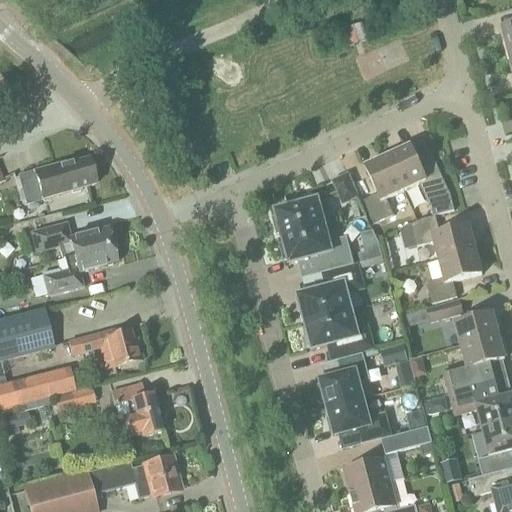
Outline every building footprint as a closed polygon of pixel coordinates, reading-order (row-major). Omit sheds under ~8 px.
[(511,27),(501,31),(508,53),(511,52),(511,27)] [(166,98),(182,93),(177,79),(161,84),(166,98)] [(411,148),(388,159),(404,194),(419,187),(434,218),(457,213),(450,196),(438,169),(423,176),(411,148)] [(387,202),(404,194),(388,159),(365,169),(378,196),(363,203),(374,227),(394,218),(387,202)] [(31,173),(37,191),(41,204),(96,187),(89,161),(74,165),(72,161),(31,173)] [(348,177),(333,184),(340,198),(343,197),(347,199),(349,203),(358,199),(348,177)] [(283,241),(325,229),(321,216),(325,215),(324,209),(327,208),(325,197),(303,202),(304,206),(275,214),(277,220),(273,221),(277,236),(281,235),(283,241)] [(470,229),(440,237),(434,218),(418,223),(418,224),(410,226),(417,250),(434,245),(439,263),(476,253),(470,229)] [(67,260),(74,258),(113,248),(112,246),(116,244),(113,234),(109,234),(108,231),(71,241),(67,227),(31,236),(37,256),(59,250),(62,262),(67,260)] [(325,229),(283,241),(284,246),(280,247),(284,263),(288,262),(289,267),(316,260),(321,276),(353,268),(346,241),(329,246),(325,229)] [(113,250),(113,248),(74,258),(67,260),(70,271),(59,274),(59,272),(41,276),(48,301),(84,291),(80,275),(117,265),(117,262),(120,260),(117,250),(113,250)] [(439,263),(444,280),(426,285),(432,307),(456,301),(452,285),(483,277),(476,253),(439,263)] [(302,315),(305,326),(350,314),(346,297),(358,294),(355,281),(361,279),(358,268),(323,277),(326,291),(298,299),(299,302),(296,304),(299,314),(302,315)] [(427,327),(462,318),(458,304),(423,312),(427,327)] [(0,413),(72,395),(67,372),(5,386),(0,366),(55,352),(44,311),(0,322),(0,413)] [(350,314),(305,326),(308,337),(306,340),(308,349),(312,349),(312,352),(341,345),(344,358),(331,362),(332,363),(373,352),(367,328),(355,331),(350,314)] [(462,348),(499,338),(497,333),(500,327),(495,324),(493,316),(456,326),(462,348)] [(104,373),(114,370),(143,363),(139,348),(134,349),(131,334),(120,337),(119,331),(68,344),(72,359),(99,352),(100,356),(104,373)] [(450,397),(495,385),(490,366),(505,362),(503,355),(506,349),(501,346),(499,338),(462,348),(468,371),(445,377),(450,397)] [(338,363),(342,378),(321,384),(322,387),(319,388),(323,402),(325,402),(328,411),(363,402),(359,386),(370,383),(363,356),(338,363)] [(424,373),(416,358),(403,365),(411,380),(424,373)] [(495,385),(450,397),(455,415),(477,409),(483,434),(511,425),(511,398),(500,402),(495,385)] [(162,434),(152,398),(145,400),(142,386),(110,395),(119,424),(123,423),(128,441),(140,437),(141,440),(162,434)] [(92,390),(54,400),(58,416),(96,406),(92,390)] [(328,411),(330,420),(328,421),(331,435),(334,435),(335,438),(370,429),(363,402),(328,411)] [(0,415),(0,441),(19,436),(18,430),(30,427),(26,409),(0,415)] [(511,425),(483,434),(490,459),(478,462),(483,479),(511,471),(508,455),(511,453),(511,425)] [(381,443),(385,458),(432,446),(428,430),(381,443)] [(148,473),(130,478),(125,464),(25,491),(30,511),(95,511),(91,496),(136,485),(141,502),(154,499),(155,500),(178,494),(170,461),(146,467),(148,473)] [(351,496),(390,485),(384,463),(344,473),(351,496)] [(466,499),(481,498),(479,479),(464,480),(466,499)] [(456,484),(443,486),(446,504),(459,502),(456,484)] [(397,511),(390,485),(351,496),(354,511),(416,511),(416,508),(400,511),(397,511)] [(511,511),(511,488),(497,492),(501,511),(511,511)]
